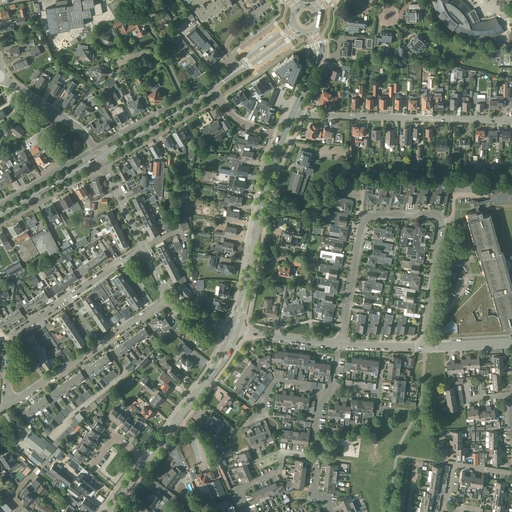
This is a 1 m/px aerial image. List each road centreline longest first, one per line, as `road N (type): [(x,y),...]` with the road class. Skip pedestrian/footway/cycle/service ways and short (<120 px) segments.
road 1 (residential): [(425,346),(439,228),(431,214),(362,220),(339,344)]
road 2 (residential): [(6,406),(13,336),(142,248)]
road 3 (residential): [(511,120),(292,113)]
road 4 (tertiary): [(235,331),(283,138)]
road 5 (residential): [(6,406),(167,298)]
road 6 (residential): [(230,59),(184,97),(94,149)]
road 7 (tertiary): [(147,461),(235,331)]
road 8 (residential): [(102,166),(219,97)]
road 9 (tertiary): [(98,157),(214,87)]
road 10 (residential): [(476,510),(443,506),(453,465),(511,472)]
road 11 (residential): [(94,149),(77,126),(1,76)]
